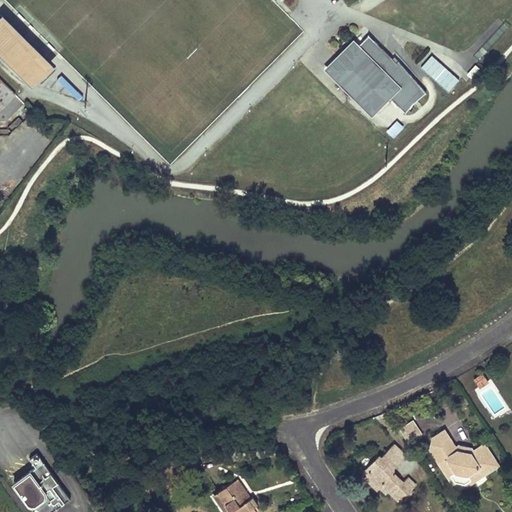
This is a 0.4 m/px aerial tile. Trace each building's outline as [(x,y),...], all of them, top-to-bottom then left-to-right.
[(54,69),(1,16),(0,17),(0,46),(38,85),(54,69)] [(426,92),(398,60),(396,62),(368,35),(339,65),(352,83),(347,88),(372,113),(389,95),(406,112),(413,103),(426,92)] [(328,69),(347,88),(352,83),(339,65),(357,47),(353,43),(328,69)] [(459,78),(432,54),(421,66),(449,90),(459,78)] [(468,73),(472,76),(476,79),(483,71),(475,65),(468,73)] [(0,112),(15,97),(0,82),(0,112)] [(385,130),(392,138),(404,127),(397,120),(385,130)] [(488,380),(486,377),(483,374),(474,380),(479,386),(488,380)] [(421,432),(412,420),(399,428),(408,443),(420,436),(421,432)] [(442,429),(431,436),(428,447),(447,436),(442,429)] [(447,436),(428,447),(446,474),(453,469),(465,472),(471,480),(496,463),(483,443),(472,450),(469,452),(455,449),(453,446),(447,436)] [(402,480),(391,469),(405,454),(394,443),(381,456),(378,454),(371,462),(374,466),(366,474),(386,493),(388,491),(399,502),(416,484),(407,475),(402,480)] [(35,465),(12,482),(34,511),(49,511),(69,497),(36,453),(30,458),(35,465)] [(374,466),(371,462),(363,471),(366,474),(374,466)] [(451,482),(464,485),(471,480),(465,472),(453,469),(446,474),(451,482)] [(250,497),(237,478),(234,480),(248,499),(250,497)] [(252,511),(258,508),(257,506),(256,504),(257,503),(252,496),(250,497),(248,499),(234,480),(217,492),(230,511),(228,511),(252,511)] [(228,511),(230,511),(217,492),(213,495),(225,511),(228,511)]
